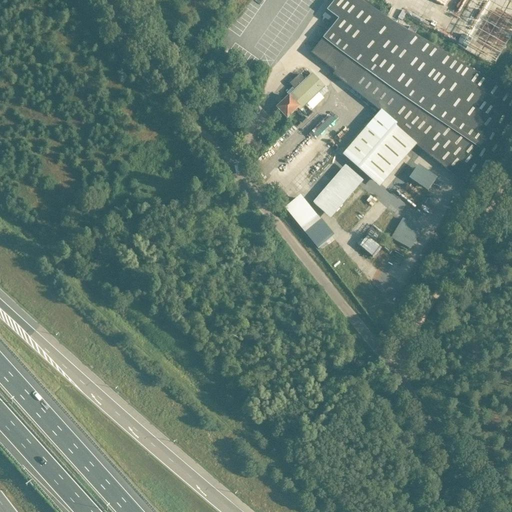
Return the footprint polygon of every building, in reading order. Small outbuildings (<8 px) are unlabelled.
[(355,0),(336,0),(327,11),(338,20),(312,52),(334,69),(333,71),(335,72),(380,16),(355,0)] [(511,0),(487,0),(461,47),(493,66),(511,33),(511,0)] [(233,30),(222,43),(237,55),(235,57),(243,64),(247,60),(257,67),(290,26),(265,5),(240,36),(233,30)] [(511,133),(511,96),(380,16),(335,72),(379,108),(419,139),(479,187),(511,133)] [(281,105),(277,108),(287,119),(290,116),(299,108),(301,110),(304,106),(308,103),(324,87),(312,75),(306,80),(300,73),(289,83),(296,90),(284,101),(281,105)] [(419,139),(379,108),(342,152),(379,185),(419,139)] [(332,114),(312,132),(318,139),(338,121),(332,114)] [(437,176),(418,162),(409,175),(428,188),(437,176)] [(345,163),(313,201),(331,216),(363,179),(345,163)] [(304,231),(320,218),(301,194),(284,206),(304,231)] [(304,231),(317,247),(334,234),(321,217),(320,218),(304,231)] [(422,228),(402,217),(390,236),(410,248),(422,228)] [(375,226),(368,235),(375,240),(382,231),(375,226)] [(369,236),(361,246),(375,257),(383,248),(369,236)]
